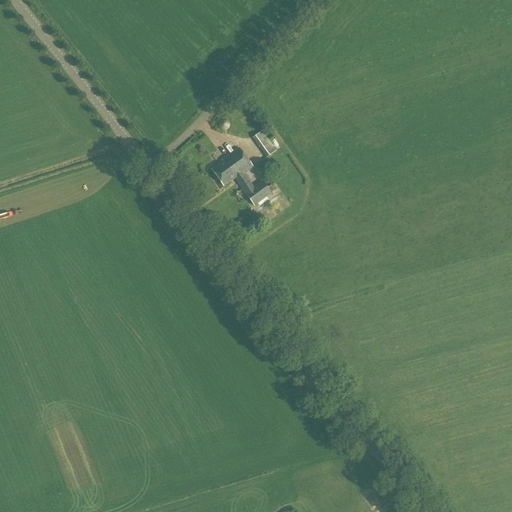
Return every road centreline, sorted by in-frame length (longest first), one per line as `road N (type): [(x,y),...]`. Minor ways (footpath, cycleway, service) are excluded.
road 1 (tertiary): [(424,511),(150,169)]
road 2 (unclassified): [(150,169),(314,0)]
road 3 (tertiary): [(150,169),(14,0)]
